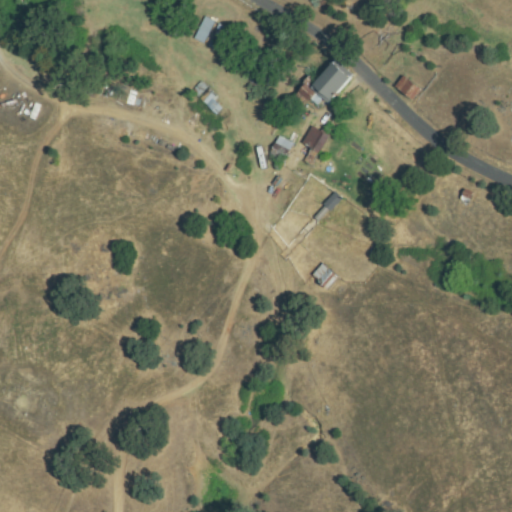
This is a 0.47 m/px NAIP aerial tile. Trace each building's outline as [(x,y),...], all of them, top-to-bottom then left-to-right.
[(205,18),(214,23),(204,43),(196,39),(205,18)] [(221,25),(229,30),(218,51),(209,46),(221,25)] [(353,78),(328,104),(322,98),(316,104),(310,98),(303,105),(294,96),(311,79),(317,84),(337,63),(353,78)] [(404,77),(420,89),(413,99),(397,87),(404,77)] [(201,83),(206,88),(198,97),(193,92),(201,83)] [(217,106),(213,111),(201,99),(210,91),(212,93),(210,95),(214,99),(212,100),(217,106)] [(313,148),(304,143),(313,127),(328,137),(313,161),(307,158),(313,148)] [(278,141),(290,148),(283,162),(270,155),(278,141)] [(342,200),(318,221),(315,217),(327,206),(325,204),(336,194),(342,200)] [(315,276),(323,266),(337,279),(329,288),(315,276)] [(267,290),(258,271),(247,276),(256,295),(267,290)]
